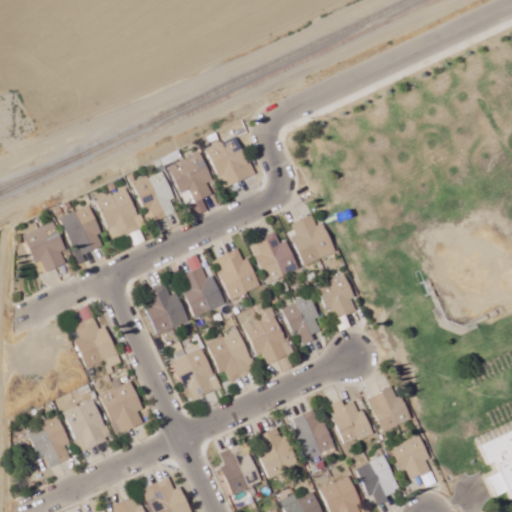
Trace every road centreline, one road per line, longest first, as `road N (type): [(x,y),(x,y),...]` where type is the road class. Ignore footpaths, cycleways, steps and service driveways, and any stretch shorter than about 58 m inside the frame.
road 1 (residential): [(3,328),(278,200),(284,181),(267,129)]
road 2 (residential): [(357,359),(29,511)]
road 3 (residential): [(267,129),(511,12)]
road 4 (residential): [(112,280),(218,511)]
